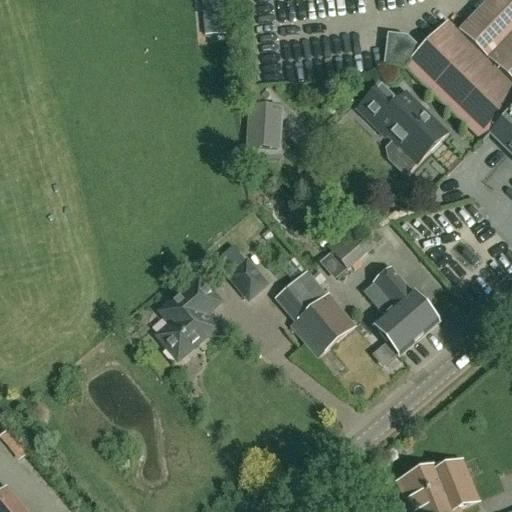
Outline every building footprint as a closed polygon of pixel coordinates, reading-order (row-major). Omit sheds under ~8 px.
[(206,0),(208,36),(223,35),(221,0),(206,0)] [(511,158),(511,0),(492,0),(458,35),(447,24),(420,52),(407,39),(387,36),(384,68),(404,71),(405,69),(482,143),(489,136),(511,158)] [(418,166),(445,137),(425,117),(422,120),(403,101),(398,106),(381,90),(358,113),(385,139),(387,137),(418,166)] [(347,274),(374,251),(353,226),(326,250),(347,274)] [(248,263),(228,280),(249,303),(268,287),(248,263)] [(363,295),(385,321),(374,331),(398,359),(437,326),(391,272),(363,295)] [(295,286),(281,298),(301,322),(328,299),(308,275),(295,286)] [(170,328),(157,340),(177,364),(216,332),(204,319),(220,306),(217,303),(199,281),(166,309),(159,315),(170,328)] [(295,327),(291,330),(318,361),(355,330),(328,299),(301,322),(295,327)] [(4,440),(23,465),(31,458),(12,434),(4,440)] [(439,470),(399,486),(409,511),(459,511),(476,505),(460,466),(441,474),(439,470)] [(0,511),(24,511),(7,491),(0,496),(0,511)]
